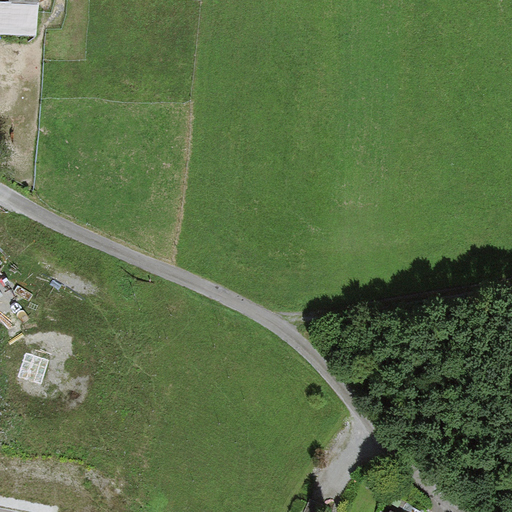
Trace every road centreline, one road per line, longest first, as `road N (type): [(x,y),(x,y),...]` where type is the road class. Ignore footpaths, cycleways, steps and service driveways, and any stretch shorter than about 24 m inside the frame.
road 1 (residential): [(0,194),(281,329),(391,441),(480,511)]
road 2 (track): [(281,329),(511,277)]
